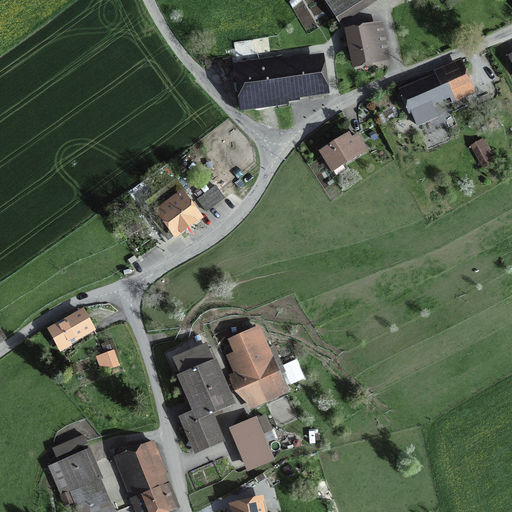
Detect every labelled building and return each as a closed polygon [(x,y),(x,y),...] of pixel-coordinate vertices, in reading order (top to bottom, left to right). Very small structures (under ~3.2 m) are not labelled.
[(326,0),(337,18),(364,0),(326,0)] [(355,65),(376,60),(372,42),(382,40),(379,26),(349,32),(355,65)] [(283,66),(282,57),(235,64),(240,102),(323,90),(319,60),(283,66)] [(434,111),(430,102),(469,85),(462,68),(402,94),(410,111),(411,110),(418,125),(431,119),(428,114),(434,111)] [(351,140),(348,135),(321,151),(336,174),(345,168),(342,164),(366,149),(358,136),(351,140)] [(483,167),(491,161),(488,156),(492,153),(485,140),(472,148),(483,167)] [(155,221),(168,238),(198,218),(185,199),(188,197),(185,193),(185,192),(177,180),(157,195),(165,206),(160,211),(162,214),(162,215),(155,221)] [(206,211),(224,198),(215,186),(197,199),(206,211)] [(62,349),(71,344),(69,340),(91,327),(83,313),(51,330),(62,349)] [(267,399),(286,391),(259,328),(230,341),(234,352),(228,355),(236,374),(231,376),(237,390),(259,380),(267,399)] [(197,450),(220,440),(210,415),(231,406),(206,346),(175,359),(197,411),(183,417),(197,450)] [(109,368),(117,365),(112,352),(104,355),(109,368)] [(263,433),(271,430),(264,415),(257,419),(263,433)] [(250,468),(272,458),(256,419),(233,429),(250,468)] [(80,435),(50,449),(55,458),(84,445),(80,435)] [(166,473),(154,443),(116,459),(120,468),(127,465),(139,495),(133,498),(138,511),(157,511),(177,504),(168,484),(162,486),(158,476),(166,473)] [(98,511),(109,507),(86,452),(60,464),(62,468),(52,472),(66,505),(76,501),(80,511),(98,511)] [(272,485),(280,479),(276,473),(267,479),(272,485)] [(264,511),(262,500),(236,506),(236,511),(264,511)]
